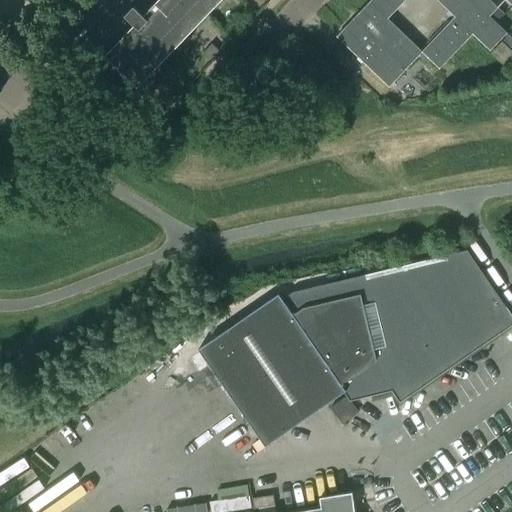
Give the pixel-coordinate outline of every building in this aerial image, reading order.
[(125,17),(134,26),(105,57),(108,60),(138,88),(222,0),(158,0),(149,11),(143,16),(139,11),(134,7),(125,17)] [(373,0),(338,37),(389,86),(422,51),(388,19),(405,0),(373,0)] [(455,18),(422,52),(439,68),(472,33),(490,50),(505,33),(495,23),(488,17),(496,8),(487,0),(472,0),(472,1),(470,0),(437,0),(437,1),(455,18)] [(143,5),(139,2),(134,7),(143,16),(149,11),(148,10),(146,8),(143,5)] [(488,17),(495,23),(503,15),(496,8),(488,17)] [(511,45),(511,39),(508,36),(501,42),(509,49),(511,45)] [(219,51),(212,44),(202,55),(209,62),(219,51)] [(511,315),(468,250),(368,274),(291,292),(281,299),(278,293),(198,350),(265,447),(345,392),(351,400),(371,395),(372,398),(388,394),(388,391),(392,390),(400,402),(459,361),(511,324),(511,315)] [(230,411),(170,403),(163,457),(222,465),(225,442),(222,441),(224,424),(228,424),(230,411)] [(355,511),(352,492),(320,498),(321,508),(296,511),(355,511)] [(274,495),(252,498),(254,509),(275,506),(274,495)]
